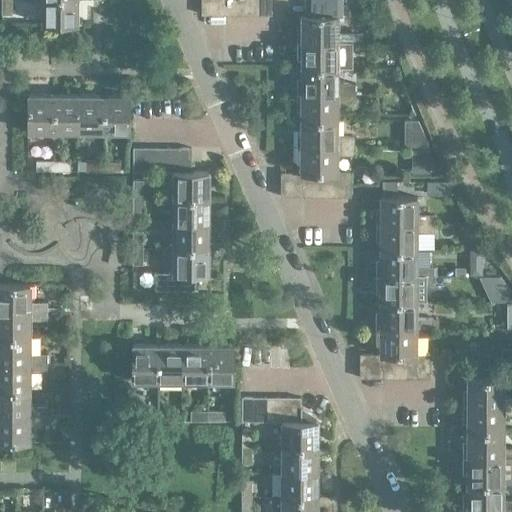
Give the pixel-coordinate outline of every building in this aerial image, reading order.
[(11,0),(1,0),(1,13),(11,13),(11,0)] [(77,0),(40,0),(41,23),(77,23),(77,0)] [(223,0),(224,3),(224,13),(236,13),(235,0),(223,0)] [(235,0),(236,13),(247,13),(247,0),(235,0)] [(247,0),(247,13),(259,13),(258,0),(247,0)] [(258,0),(259,13),(270,13),(270,0),(258,0)] [(224,3),(200,3),(200,13),(224,13),(224,3)] [(337,13),(302,13),(301,24),(297,24),(297,40),(355,40),(355,31),(337,30),(337,13)] [(355,40),(297,40),(297,57),(301,57),(301,66),(337,66),(337,50),(355,50),(355,40)] [(337,66),(301,66),(301,76),(296,76),(296,92),(355,92),(355,84),(337,84),(337,66)] [(355,92),(296,92),(296,110),(301,110),(301,118),(336,118),(336,101),(355,101),(355,92)] [(53,95),(27,95),(27,130),(53,130),(53,95)] [(78,95),(53,95),(53,130),(78,130),(78,95)] [(103,95),(78,95),(78,130),(103,131),(103,95)] [(129,95),(103,95),(103,131),(129,131),(129,95)] [(420,118),(406,117),(405,139),(419,139),(420,118)] [(336,118),(301,118),(301,128),(296,128),(296,144),(355,144),(355,136),(336,136),(336,118)] [(355,144),(296,144),(296,162),(300,162),(300,171),(304,171),(316,171),(327,171),(336,171),(336,154),(355,154),(355,144)] [(413,144),(412,168),(430,169),(431,145),(413,144)] [(190,147),(178,148),(178,171),(190,171),(190,147)] [(132,148),(132,171),(144,171),(144,148),(132,148)] [(155,148),(144,148),(144,171),(155,171),(155,148)] [(167,148),(155,148),(155,171),(167,171),(167,148)] [(178,148),(167,148),(167,171),(173,171),(178,171),(178,148)] [(36,159),(36,169),(53,169),(53,159),(36,159)] [(53,159),(53,169),(69,169),(70,159),(53,159)] [(86,160),(86,170),(102,170),(102,160),(86,160)] [(102,160),(102,170),(120,170),(120,160),(102,160)] [(178,171),(173,171),(173,197),(209,197),(208,171),(190,171),(178,171)] [(300,171),(280,171),(280,183),(304,183),(304,171),(300,171)] [(304,171),(304,183),(304,196),(316,196),(316,171),(304,171)] [(316,171),(316,196),(327,196),(327,171),(316,171)] [(327,171),(327,196),(339,196),(339,171),(336,171),(327,171)] [(339,171),(339,196),(351,196),(351,171),(339,171)] [(133,178),(133,197),(142,197),(142,178),(133,178)] [(304,183),(280,183),(280,195),(304,196),(304,183)] [(417,195),(381,195),(381,205),(376,205),(376,223),(434,223),(434,213),(417,213),(417,195)] [(133,197),(132,212),(142,212),(142,197),(133,197)] [(209,197),(173,197),(173,222),(209,222),(209,197)] [(209,222),(173,222),(173,248),(209,248),(209,222)] [(434,223),(376,223),(377,239),(381,239),(381,249),(417,249),(417,231),(434,231),(434,223)] [(142,229),(132,229),(132,248),(142,248),(142,229)] [(471,271),(482,271),(482,247),(471,247),(471,271)] [(142,248),(132,248),(132,263),(142,263),(142,248)] [(209,248),(173,248),(173,274),(209,274),(209,248)] [(417,249),(381,249),(381,257),(376,257),(376,275),(434,274),(434,265),(417,265),(417,249)] [(485,272),(485,297),(509,298),(509,272),(485,272)] [(434,274),(376,275),(376,291),(380,291),(380,301),(416,301),(416,283),(434,283),(434,274)] [(0,310),(47,311),(47,302),(29,302),(30,285),(0,284),(0,310)] [(416,301),(380,301),(380,310),(376,310),(376,327),(433,327),(433,318),(416,317),(416,301)] [(47,311),(0,310),(0,336),(29,337),(30,320),(47,320),(47,311)] [(433,327),(376,327),(376,344),(380,344),(380,353),(384,353),(395,353),(407,353),(416,353),(416,336),(433,336),(433,327)] [(29,337),(0,336),(0,362),(46,363),(46,354),(29,354),(29,337)] [(157,346),(131,346),(131,381),(157,381),(157,346)] [(157,346),(157,381),(182,381),(182,346),(157,346)] [(182,346),(182,381),(207,381),(208,346),(182,346)] [(208,346),(207,381),(233,382),(233,346),(208,346)] [(360,353),(360,365),(384,365),(384,353),(380,353),(360,353)] [(384,353),(384,365),(384,377),(395,377),(395,353),(384,353)] [(407,353),(395,353),(395,377),(407,378),(407,353)] [(416,353),(407,353),(407,378),(418,378),(418,353),(416,353)] [(430,353),(418,353),(418,378),(430,378),(430,353)] [(46,363),(0,362),(0,388),(29,389),(29,373),(46,373),(46,363)] [(384,365),(360,365),(360,377),(384,377),(384,365)] [(463,387),(463,404),(511,403),(511,394),(504,394),(504,378),(468,378),(468,387),(463,387)] [(29,389),(0,388),(0,414),(45,415),(45,407),(29,407),(29,389)] [(241,421),(242,421),(253,421),(253,398),(241,398),(241,421)] [(264,398),(253,398),(253,421),(264,421),(264,398)] [(276,398),(264,398),(264,421),(276,421),(276,398)] [(288,398),(276,398),(276,421),(279,421),(288,421),(288,398)] [(299,398),(288,398),(288,421),(299,421),(299,406),(299,398)] [(511,403),(463,404),(463,420),(468,420),(468,430),(504,430),(504,413),(511,413),(511,403)] [(316,421),(316,415),(299,406),(299,421),(288,421),(279,421),(279,447),(317,446),(317,421),(316,421)] [(140,409),(140,419),(157,419),(157,409),(140,409)] [(174,409),(157,409),(157,419),(174,419),(174,409)] [(190,409),(190,419),(207,419),(207,409),(190,409)] [(207,409),(207,419),(224,419),(224,409),(207,409)] [(45,415),(0,414),(0,441),(28,442),(29,424),(45,424),(45,415)] [(242,428),(241,447),(251,447),(251,429),(242,428)] [(504,430),(468,430),(468,439),(463,439),(463,455),(511,455),(511,447),(504,447),(504,430)] [(317,446),(279,447),(279,472),(317,472),(317,446)] [(251,447),(241,447),(241,462),(251,462),(251,447)] [(511,455),(463,455),(463,473),(467,473),(467,482),(503,482),(503,465),(511,465),(511,455)] [(317,472),(279,472),(279,497),(317,497),(317,472)] [(251,479),(241,479),(241,497),(251,497),(251,479)] [(503,482),(467,482),(467,491),(463,491),(462,508),(511,507),(511,498),(503,499),(503,482)] [(251,511),(251,497),(241,497),(241,511),(251,511)] [(317,511),(317,497),(279,497),(279,511),(317,511)]
